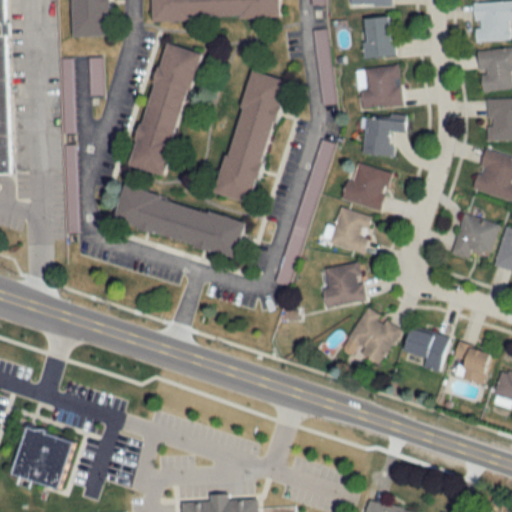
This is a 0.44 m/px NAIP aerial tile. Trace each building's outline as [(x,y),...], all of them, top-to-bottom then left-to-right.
[(9,0),(0,0),(0,173),(11,173),(9,0)] [(77,0),(78,36),(115,35),(114,0),(77,0)] [(153,0),(154,19),(192,18),(192,13),(241,12),(242,15),(281,14),(280,0),(153,0)] [(511,0),(498,0),(473,1),(475,40),(511,38),(511,0)] [(393,55),(392,15),(362,16),(364,56),(393,55)] [(326,59),(326,29),(314,29),(314,59),(326,59)] [(163,175),(197,51),(162,41),(128,165),(163,175)] [(511,46),(477,49),(481,90),(511,87),(510,70),(511,69),(511,46)] [(77,132),(77,57),(63,57),(63,132),(77,132)] [(104,57),(91,57),(91,94),(104,94),(104,57)] [(359,108),(401,105),(399,65),(357,68),(359,108)] [(283,79),(248,69),(216,194),(250,203),(283,79)] [(511,98),(486,98),(486,139),(511,139),(511,98)] [(406,119),(364,117),(362,154),(390,155),(392,130),(405,131),(406,119)] [(63,144),(65,231),(77,231),(76,144),(63,144)] [(473,189),(511,198),(511,155),(483,148),(473,189)] [(390,172),(352,161),(342,200),(380,210),(390,172)] [(244,220),(121,186),(111,221),(234,255),(244,220)] [(372,216),(339,207),(328,243),(361,253),(372,216)] [(452,253),(468,257),(470,248),(491,253),(499,223),(463,213),(452,253)] [(511,227),(505,226),(494,265),(511,270),(511,227)] [(326,306),(364,300),(358,263),(325,268),(328,287),(323,288),(326,306)] [(342,345),(376,367),(401,329),(367,307),(342,345)] [(425,356),(423,366),(439,370),(448,336),(409,327),(403,351),(425,356)] [(450,375),(482,383),(490,351),(459,342),(450,375)] [(494,396),(511,400),(511,371),(501,369),(494,396)] [(10,471),(27,424),(72,440),(55,488),(10,471)] [(180,511),(180,500),(209,498),(209,492),(228,492),(228,497),(256,495),(256,511),(180,511)] [(418,511),(366,500),(363,511),(418,511)]
